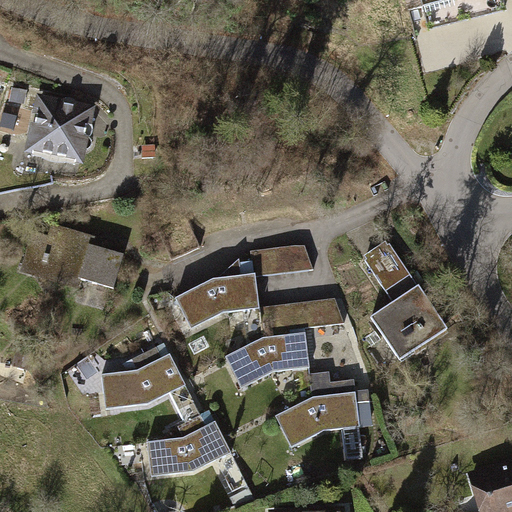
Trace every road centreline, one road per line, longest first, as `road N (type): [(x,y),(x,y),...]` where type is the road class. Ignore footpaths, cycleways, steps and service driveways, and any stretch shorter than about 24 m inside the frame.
road 1 (residential): [(457,220),(360,104),(309,66),(106,29),(20,0)]
road 2 (residential): [(457,220),(464,129),(491,87),(511,72)]
